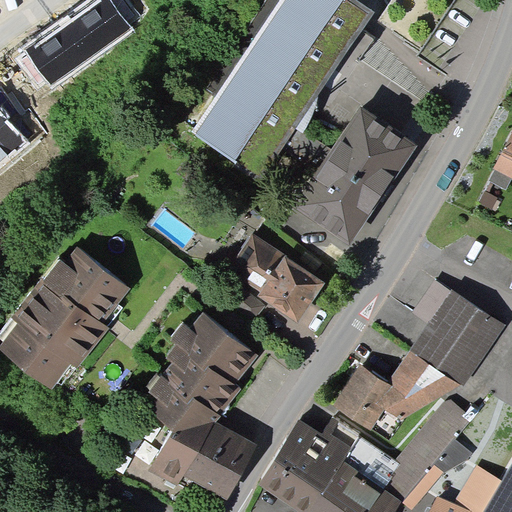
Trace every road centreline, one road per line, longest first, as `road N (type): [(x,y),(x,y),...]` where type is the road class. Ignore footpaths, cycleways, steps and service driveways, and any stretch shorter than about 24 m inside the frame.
road 1 (tertiary): [(511,23),(438,182),(228,511)]
road 2 (residential): [(138,511),(0,423)]
road 3 (unknown): [(404,235),(497,291),(511,314)]
